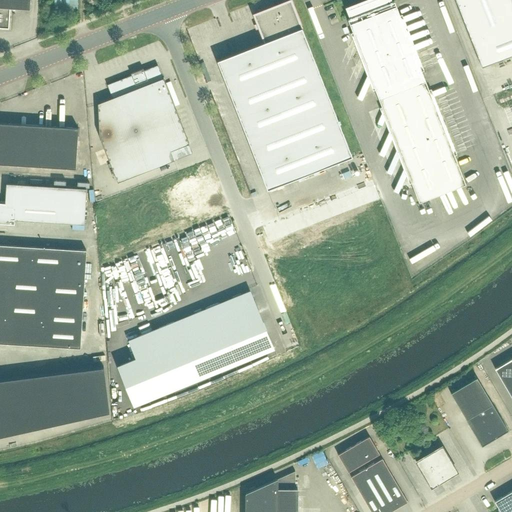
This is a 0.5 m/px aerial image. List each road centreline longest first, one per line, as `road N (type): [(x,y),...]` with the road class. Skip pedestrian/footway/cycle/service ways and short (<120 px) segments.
road 1 (track): [(511,254),(436,311),(258,408),(131,457),(0,488)]
road 2 (unknown): [(316,3),(385,195),(401,220),(427,226),(480,203),(488,164),(431,0)]
road 3 (unclassified): [(288,340),(161,14)]
road 4 (unclassified): [(0,78),(161,14)]
